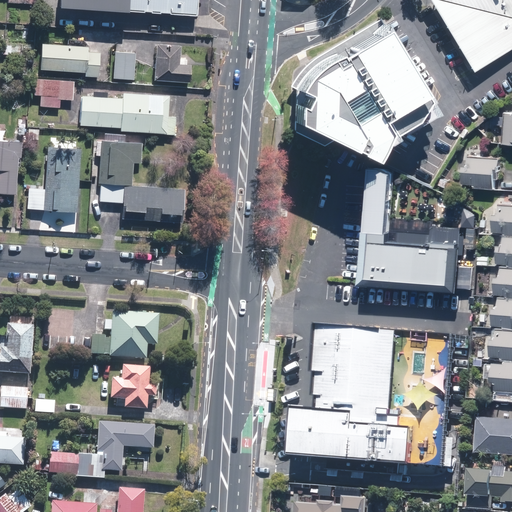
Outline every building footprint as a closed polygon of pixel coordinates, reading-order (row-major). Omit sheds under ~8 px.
[(196,0),(60,0),(60,9),(195,18),(196,0)] [(511,0),(429,0),(431,4),(472,72),(511,47),(511,0)] [(298,118),(385,164),(394,146),(403,142),(401,137),(444,116),(390,26),(340,54),(321,66),(299,86),(298,118)] [(19,44),(4,44),(4,55),(19,55),(19,44)] [(87,47),(43,44),(41,69),(86,72),(86,74),(98,75),(99,54),(87,53),(87,47)] [(180,47),(158,45),(155,79),(187,82),(189,65),(179,65),(180,47)] [(134,54),(116,53),(115,76),(133,78),(134,54)] [(73,81),(36,79),(35,94),(41,95),(41,105),(60,106),(60,98),(72,99),(73,81)] [(123,99),(83,96),(81,124),(120,127),(120,129),(174,133),(175,118),(168,118),(170,96),(124,92),(123,99)] [(22,142),(0,140),(0,192),(17,194),(19,157),(21,157),(22,142)] [(142,143),(102,141),(100,182),(101,182),(100,201),(124,202),(123,217),(182,221),(184,189),(131,185),(133,162),(140,162),(142,143)] [(77,211),(81,149),(48,147),(46,189),(29,188),(28,208),(77,211)] [(466,163),(465,182),(476,183),(475,186),(497,187),(497,179),(500,179),(501,157),(471,156),(470,164),(466,163)] [(361,233),(359,232),(355,287),(455,294),(460,228),(433,226),(433,221),(390,218),(393,172),(366,169),(361,233)] [(497,212),(496,230),(507,231),(507,232),(511,232),(511,203),(501,202),(500,212),(497,212)] [(461,227),(473,228),(474,214),(463,208),(461,227)] [(502,243),(500,261),(511,262),(511,264),(511,263),(511,234),(505,234),(505,243),(502,243)] [(499,274),(497,292),(509,293),(509,295),(511,295),(511,265),(503,265),(502,275),(499,274)] [(496,305),(495,323),(506,324),(506,326),(511,326),(511,296),(500,296),(499,305),(496,305)] [(158,314),(112,311),(110,338),(104,338),(104,336),(92,335),(91,353),(109,354),(109,355),(146,358),(147,343),(156,344),(158,314)] [(0,370),(29,373),(32,326),(7,325),(6,347),(1,347),(0,354),(0,353),(0,370)] [(326,326),(320,412),(318,444),(317,455),(416,462),(419,428),(397,426),(403,332),(326,326)] [(494,336),(492,354),(503,355),(503,357),(511,357),(511,328),(498,327),(497,337),(494,336)] [(498,379),(497,389),(511,389),(511,359),(506,359),(506,362),(496,361),(494,378),(498,379)] [(148,385),(149,367),(123,365),(122,378),(112,377),(111,397),(125,398),(124,407),(146,408),(147,394),(155,394),(156,385),(148,385)] [(1,387),(0,407),(26,409),(27,389),(1,387)] [(267,401),(275,401),(276,388),(268,388),(267,401)] [(35,400),(35,411),(53,412),(54,401),(35,400)] [(511,419),(484,417),(481,452),(511,454),(511,419)] [(153,424),(98,421),(96,450),(102,450),(102,455),(79,454),(78,475),(103,476),(104,469),(120,470),(122,444),(151,446),(153,424)] [(0,435),(0,462),(22,464),(24,438),(0,435)] [(473,468),(470,506),(493,508),(494,495),(505,496),(504,500),(511,500),(511,471),(507,471),(507,477),(496,476),(496,470),(473,468)] [(141,511),(143,489),(119,487),(117,511),(141,511)] [(5,494),(0,497),(0,511),(21,511),(31,505),(19,490),(8,498),(5,494)] [(367,511),(369,497),(345,495),(344,505),(297,501),(296,511),(367,511)] [(52,500),(51,511),(95,511),(96,503),(52,500)]
